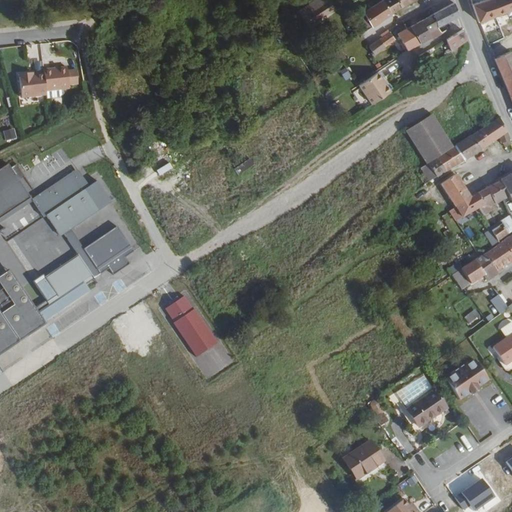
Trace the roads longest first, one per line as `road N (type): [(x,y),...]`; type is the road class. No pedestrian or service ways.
road 1 (residential): [(0,384),(304,189),(486,60)]
road 2 (track): [(82,31),(100,112),(171,268)]
